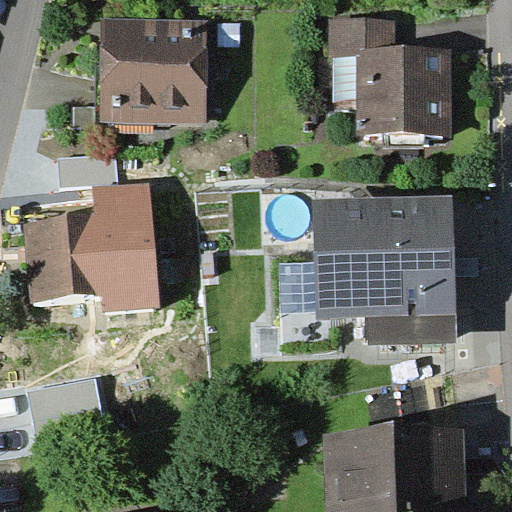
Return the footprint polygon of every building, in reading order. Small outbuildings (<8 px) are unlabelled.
[(396,18),(329,18),(329,56),(333,56),(357,56),(358,47),(396,47),(396,18)] [(207,123),(208,21),(101,20),(100,122),(207,123)] [(424,134),(451,134),(452,47),(396,47),(358,47),(357,56),(357,108),(357,134),(383,134),(424,134)] [(357,56),(333,56),(333,108),(357,108),(357,56)] [(424,148),(424,134),(383,134),(383,148),(424,148)] [(93,186),(119,184),(116,154),(58,158),(60,188),(93,186)] [(104,311),(160,307),(151,182),(119,184),(93,186),(95,214),(24,219),(30,303),(103,298),(104,311)] [(457,342),(454,194),(314,198),(316,263),(316,312),(317,319),(366,317),(367,344),(457,342)] [(316,312),(316,263),(280,263),(281,313),(316,312)] [(466,511),(464,428),(323,432),(325,511),(466,511)]
